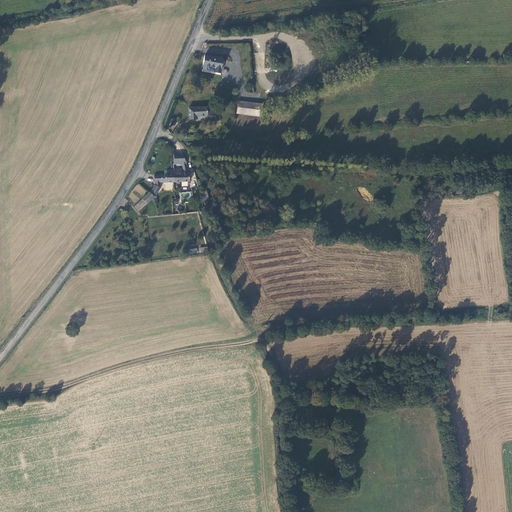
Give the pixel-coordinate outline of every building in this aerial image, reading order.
[(224,59),(205,56),(202,68),(216,70),(215,74),(221,75),(224,59)] [(262,115),(263,103),(239,101),(238,113),(262,115)] [(216,105),(188,107),(188,120),(198,119),(198,117),(211,116),(211,115),(216,115),(216,105)] [(182,153),(174,153),(174,164),(181,164),(182,166),(182,169),(175,169),(175,181),(190,181),(188,169),(186,164),(182,153)] [(175,181),(175,169),(167,170),(167,173),(164,173),(164,175),(154,174),(154,182),(155,182),(154,184),(151,191),(150,193),(153,196),(155,193),(157,194),(161,188),(160,182),(175,181)] [(147,203),(153,196),(150,193),(149,192),(142,199),(146,203),(147,203)] [(138,211),(146,203),(142,199),(134,206),(138,211)]
